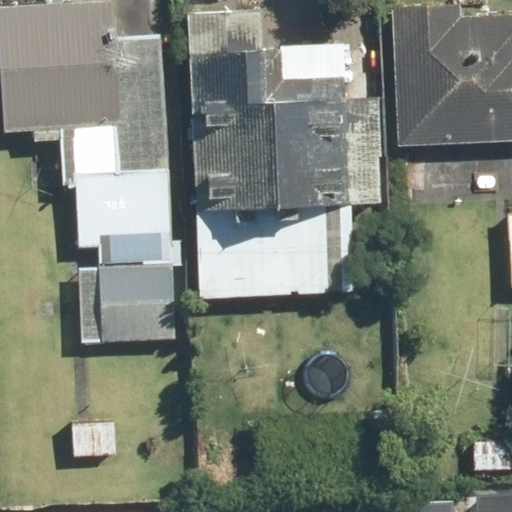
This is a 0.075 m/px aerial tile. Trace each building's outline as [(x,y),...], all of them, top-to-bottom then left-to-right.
[(8,126),(76,122),(89,340),(178,335),(162,42),(117,45),(114,0),(75,0),(0,5),(8,126)] [(207,202),(373,204),(374,95),(266,93),(259,14),(191,20),(203,150),(208,150),(207,202)] [(397,140),(511,135),(511,15),(392,21),(397,140)] [(381,461),(382,419),(260,416),(259,473),(345,475),(346,461),(381,461)] [(121,419),(70,418),(70,458),(121,458),(121,419)] [(511,440),(473,439),(472,472),(511,473),(511,440)]
